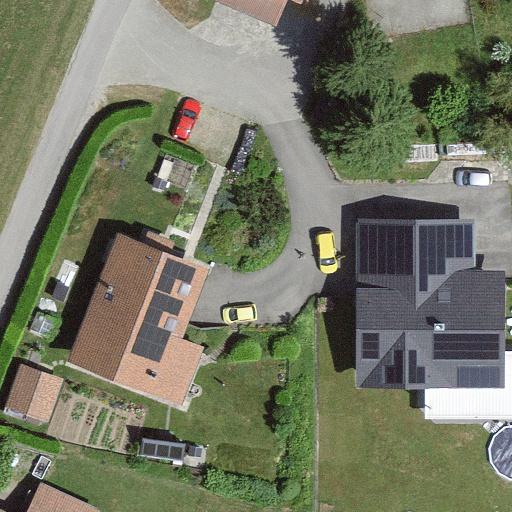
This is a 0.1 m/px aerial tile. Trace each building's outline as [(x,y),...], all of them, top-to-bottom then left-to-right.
[(273,0),(213,0),(264,22),(273,0)] [(461,221),(351,222),(351,287),(342,287),(343,388),(488,387),(486,272),(462,272),(461,221)] [(199,271),(107,236),(59,362),(177,406),(198,351),(173,342),(199,271)] [(25,358),(9,401),(47,416),(63,373),(25,358)] [(36,480),(21,511),(89,511),(92,506),(36,480)]
